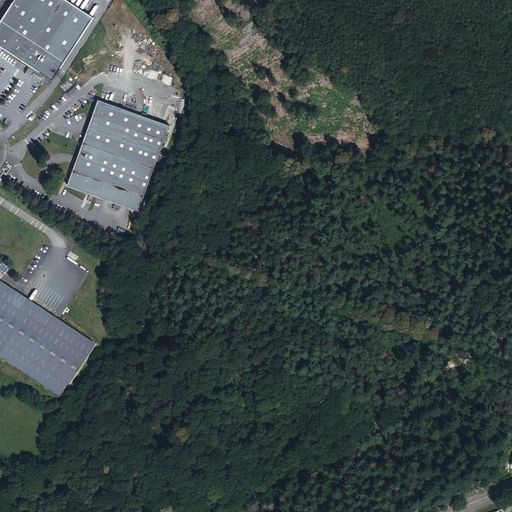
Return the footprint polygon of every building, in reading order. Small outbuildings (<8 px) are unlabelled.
[(0,46),(53,80),(93,19),(63,0),(14,0),(0,23),(0,46)] [(106,101),(103,100),(99,99),(69,183),(141,209),(171,125),(163,122),(162,125),(146,119),(147,116),(124,108),(122,111),(105,105),(107,102),(106,101)] [(124,108),(107,102),(105,105),(122,111),(124,108)] [(162,125),(163,122),(147,116),(146,119),(162,125)] [(174,129),(171,128),(165,145),(168,147),(174,129)] [(10,266),(3,262),(0,265),(0,269),(6,273),(10,266)] [(96,343),(0,279),(0,355),(61,396),(96,343)]
